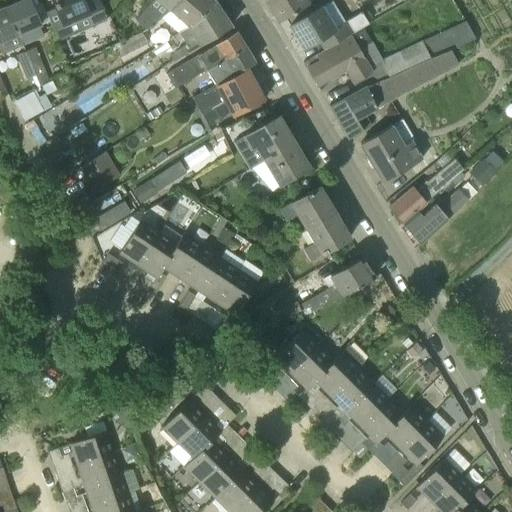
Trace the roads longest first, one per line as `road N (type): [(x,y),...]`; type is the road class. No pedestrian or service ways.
road 1 (tertiary): [(511,449),(241,0)]
road 2 (residential): [(372,511),(338,490),(200,348),(74,291)]
road 3 (residential): [(48,511),(12,392),(74,291)]
